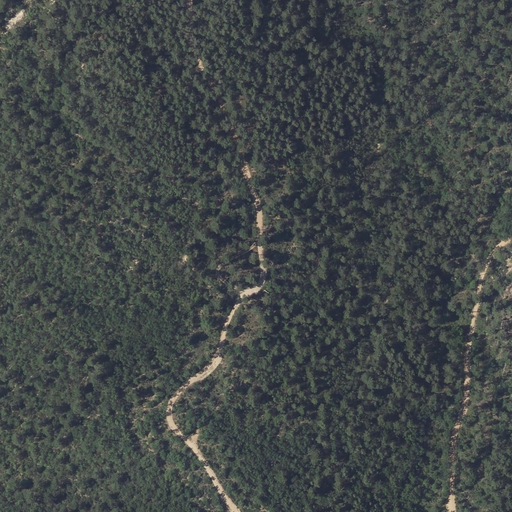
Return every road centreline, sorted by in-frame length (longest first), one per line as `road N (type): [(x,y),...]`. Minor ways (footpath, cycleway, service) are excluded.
road 1 (track): [(190,0),(190,41),(224,103),(256,197),(262,281),(229,310),(220,353),(182,388),(170,421),(200,452),(231,511)]
road 2 (track): [(454,511),(453,465),(473,383),(481,277),(495,249),(511,237)]
